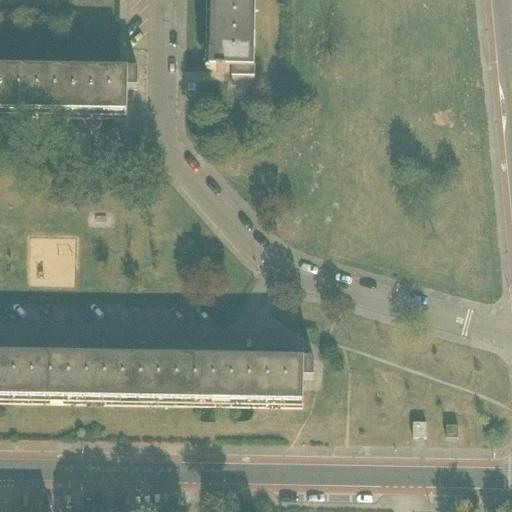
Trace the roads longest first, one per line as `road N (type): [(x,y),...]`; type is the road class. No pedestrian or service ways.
road 1 (unclassified): [(0,472),(511,480)]
road 2 (residential): [(276,271),(242,332),(0,328)]
road 3 (residential): [(511,338),(276,271)]
road 4 (residential): [(276,271),(161,142)]
road 5 (residential): [(0,141),(161,142)]
road 6 (residential): [(161,142),(163,0)]
